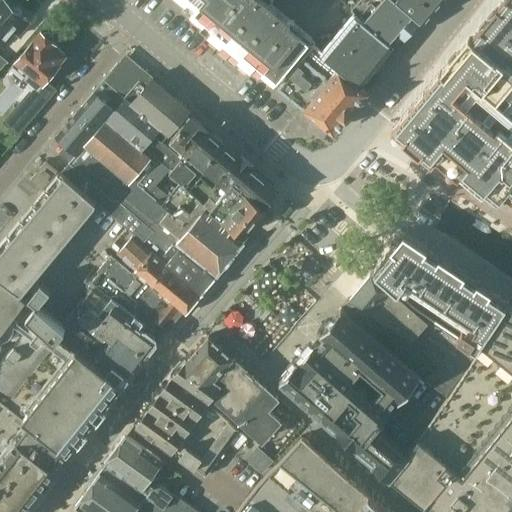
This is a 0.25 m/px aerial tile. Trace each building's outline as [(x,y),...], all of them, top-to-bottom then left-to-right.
[(0,0),(0,69),(8,61),(0,54),(0,44),(12,30),(19,35),(31,21),(23,15),(22,10),(18,6),(13,7),(4,0),(0,0),(0,1),(0,0)] [(181,0),(186,4),(188,1),(196,7),(190,14),(203,24),(206,20),(214,27),(208,34),(220,44),(223,41),(240,55),(237,59),(250,69),(256,61),(264,69),(261,73),(274,83),(308,41),(309,42),(312,38),(291,21),(270,3),(272,0),(181,0)] [(405,37),(420,19),(424,22),(425,21),(399,0),(359,0),(352,9),(356,12),(394,44),(402,34),(405,37)] [(417,98),(391,129),(403,139),(402,139),(420,154),(421,153),(432,163),(436,159),(458,177),(460,175),(483,193),(484,192),(486,193),(485,195),(495,203),(496,201),(498,203),(501,199),(502,198),(503,196),(511,204),(511,203),(511,0),(502,0),(501,2),(470,38),(468,37),(459,48),(441,70),(440,70),(417,98)] [(399,0),(425,21),(442,0),(399,0)] [(395,45),(394,44),(356,12),(322,52),(313,45),(299,62),(324,82),(337,66),(360,85),(395,45)] [(21,81),(12,92),(22,102),(19,105),(30,115),(49,92),(39,83),(41,81),(42,80),(43,81),(60,62),(58,60),(65,52),(55,43),(56,42),(54,40),(53,35),(49,31),(44,32),(42,30),(17,59),(12,65),(25,75),(21,81)] [(70,161),(69,163),(113,200),(115,197),(145,222),(147,220),(213,274),(228,257),(138,183),(159,158),(168,166),(166,169),(179,181),(200,199),(241,234),(265,206),(233,180),(226,185),(218,179),(213,184),(161,141),(190,107),(153,76),(148,82),(122,58),(57,135),(66,143),(59,151),(70,161)] [(351,111),(321,87),(324,82),(299,62),(279,86),(304,107),(334,131),(351,111)] [(367,91),(360,85),(337,66),(324,82),(321,87),(351,111),(367,91)] [(171,138),(187,152),(207,128),(191,114),(171,138)] [(187,152),(203,165),(223,142),(207,128),(187,152)] [(203,165),(218,178),(224,171),(223,166),(232,163),(238,155),(223,142),(203,165)] [(218,178),(218,179),(226,185),(233,180),(265,206),(279,189),(238,155),(232,163),(223,166),(224,171),(218,178)] [(138,183),(228,257),(243,240),(198,202),(200,199),(179,181),(168,194),(154,182),(166,169),(168,166),(159,158),(138,183)] [(30,178),(42,189),(42,188),(57,170),(45,160),(30,178)] [(97,201),(134,233),(146,243),(152,251),(199,290),(213,274),(147,220),(145,222),(115,197),(113,200),(69,163),(62,170),(62,171),(72,179),(97,201)] [(62,170),(61,169),(59,173),(57,170),(42,188),(45,190),(0,244),(0,278),(20,294),(29,283),(36,289),(27,299),(37,306),(50,291),(34,277),(97,201),(72,179),(62,171),(62,170)] [(403,231),(372,270),(420,310),(477,348),(508,301),(403,231)] [(117,252),(135,268),(180,308),(181,309),(199,290),(152,251),(146,243),(134,233),(117,252)] [(289,264),(306,272),(315,255),(298,246),(289,264)] [(96,271),(98,272),(164,326),(166,328),(178,310),(180,308),(135,268),(133,270),(132,272),(110,254),(96,271)] [(164,326),(98,272),(89,284),(157,336),(164,326)] [(385,285),(369,273),(348,299),(368,317),(375,310),(439,364),(427,379),(449,398),(478,353),(467,345),(385,285)] [(0,278),(0,400),(69,450),(84,430),(122,376),(123,377),(127,372),(113,360),(106,369),(76,346),(75,348),(74,347),(58,335),(65,326),(64,325),(37,306),(27,299),(20,294),(0,278)] [(146,352),(157,336),(89,284),(88,285),(92,287),(64,325),(65,326),(58,335),(74,347),(82,337),(86,339),(94,329),(104,336),(108,339),(111,335),(124,345),(128,339),(146,352)] [(406,454),(390,474),(436,511),(500,511),(511,498),(511,304),(509,302),(503,308),(505,310),(478,353),(449,398),(421,436),(406,454)] [(341,307),(320,331),(323,333),(315,341),(314,340),(280,379),(358,447),(375,427),(392,408),(390,406),(397,398),(399,400),(420,376),(341,307)] [(82,337),(74,347),(75,348),(76,346),(106,369),(113,360),(127,372),(131,374),(146,352),(128,339),(124,345),(111,335),(108,339),(104,336),(104,337),(94,329),(86,339),(82,337)] [(174,372),(173,373),(136,423),(207,473),(239,429),(210,404),(215,398),(217,399),(226,388),(222,385),(226,380),(219,373),(234,356),(209,334),(174,372)] [(278,396),(234,356),(219,373),(226,380),(222,385),(226,388),(217,399),(259,438),(279,417),(268,407),(278,396)] [(0,511),(19,511),(51,472),(67,453),(69,450),(0,400),(0,511)] [(357,448),(390,474),(406,454),(375,427),(358,447),(357,448)] [(126,434),(104,463),(164,506),(173,493),(160,484),(154,486),(152,489),(146,484),(163,461),(126,434)] [(391,511),(347,475),(302,435),(258,483),(235,511),(391,511)] [(248,456),(258,465),(269,453),(259,443),(248,456)] [(104,465),(87,488),(100,497),(101,496),(103,498),(102,499),(120,511),(201,511),(174,492),(173,493),(164,506),(104,463),(103,464),(104,465)] [(87,488),(74,505),(81,510),(84,511),(120,511),(102,499),(103,498),(101,496),(100,497),(87,488)]
